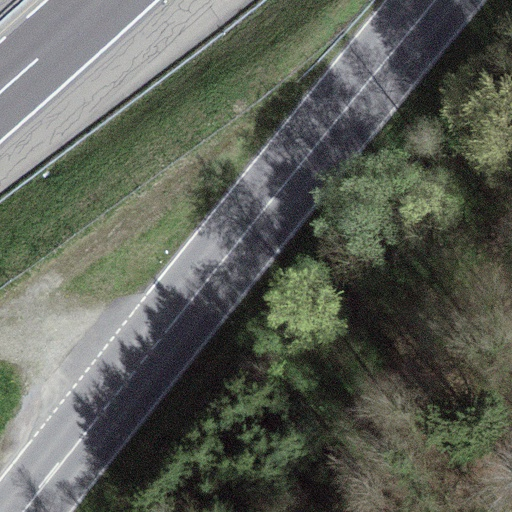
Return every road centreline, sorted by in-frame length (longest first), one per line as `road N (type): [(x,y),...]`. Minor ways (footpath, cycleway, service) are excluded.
road 1 (primary): [(435,0),(22,511)]
road 2 (track): [(0,342),(57,340),(129,377)]
road 3 (motorway): [(0,91),(102,0)]
